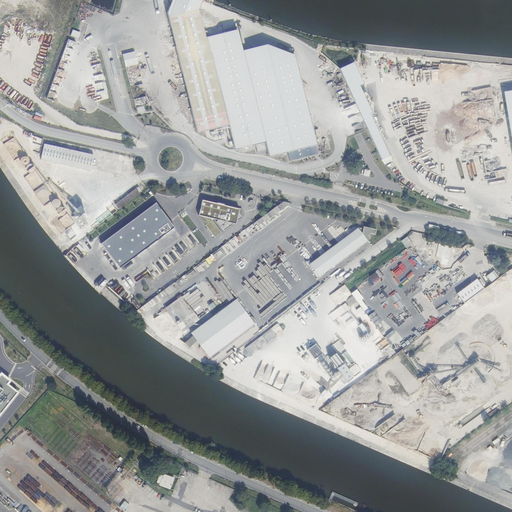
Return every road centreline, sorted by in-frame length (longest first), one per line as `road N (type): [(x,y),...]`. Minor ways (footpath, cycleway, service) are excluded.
road 1 (unclassified): [(0,311),(73,383),(129,424),(315,511)]
road 2 (unclassified): [(189,164),(511,238)]
road 3 (unknown): [(8,450),(24,443),(38,450),(109,511)]
road 4 (unclassified): [(189,164),(175,139),(152,147),(150,164),(162,178),(186,169)]
